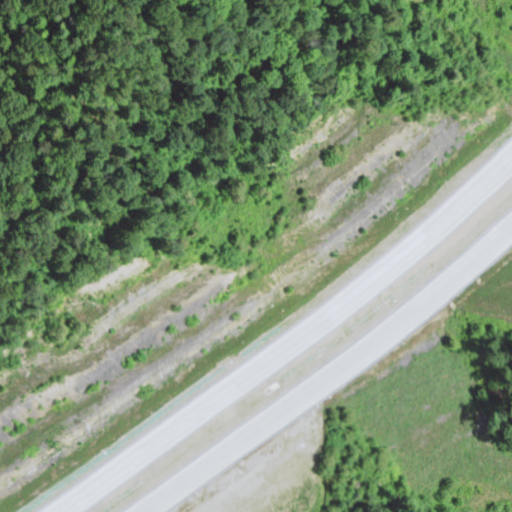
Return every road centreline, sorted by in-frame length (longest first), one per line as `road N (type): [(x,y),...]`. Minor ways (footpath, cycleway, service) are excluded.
road 1 (trunk): [(511,166),(404,271),(79,511)]
road 2 (trunk): [(154,511),(398,334),(511,226)]
